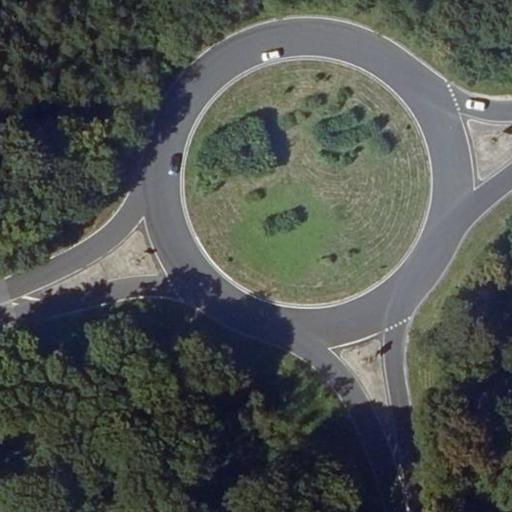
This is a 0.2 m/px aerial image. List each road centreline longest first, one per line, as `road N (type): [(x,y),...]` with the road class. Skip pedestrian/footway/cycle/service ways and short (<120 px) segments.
road 1 (primary): [(182,119),(143,200),(111,238),(0,295)]
road 2 (primary): [(402,77),(359,52),(284,45),(237,62),(182,119)]
road 3 (primary): [(284,329),(340,374),(403,511)]
road 4 (primary): [(412,511),(394,355),(404,297)]
road 5 (primary): [(0,324),(112,296),(210,292)]
road 6 (primary): [(182,119),(166,167),(168,217),(181,254),(210,292)]
road 7 (primary): [(445,237),(454,188),(448,145),(402,77)]
road 8 (primary): [(284,329),(355,324),(404,297)]
